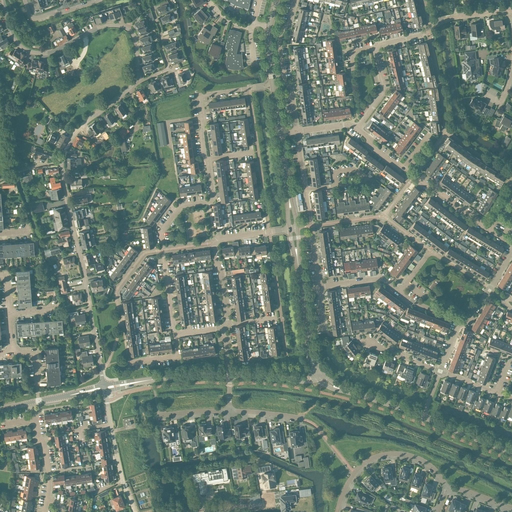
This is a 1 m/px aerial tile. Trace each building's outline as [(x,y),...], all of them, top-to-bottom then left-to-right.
[(45,5),(43,0),(41,0),(34,3),(36,8),(41,6),(42,9),(49,7),(48,4),(45,5)] [(227,0),(228,0),(230,2),(234,4),(237,6),(241,7),(244,8),(248,9),(249,4),(250,4),(250,0),(227,0)] [(167,1),(161,3),(163,6),(160,6),(161,7),(157,8),(159,14),(168,11),(167,7),(169,6),(167,1)] [(120,8),(119,7),(113,9),(116,19),(119,18),(118,16),(122,15),(122,14),(126,13),(124,7),(120,8)] [(310,17),(311,11),(300,8),(299,14),(310,17)] [(116,19),(113,9),(112,9),(106,11),(108,19),(112,18),(112,20),(116,19)] [(207,16),(201,9),(194,14),(195,15),(195,16),(196,17),(197,18),(198,19),(198,20),(199,21),(200,22),(201,22),(204,20),(206,22),(211,16),(209,14),(207,16)] [(108,19),(106,11),(99,13),(102,23),(106,22),(105,20),(108,19)] [(99,13),(92,16),(95,24),(98,23),(99,24),(102,23),(99,13)] [(173,15),(172,13),(164,16),(161,18),(163,23),(172,20),(171,16),(173,15)] [(309,22),(310,17),(299,14),(297,19),(306,21),(309,22)] [(505,24),(502,24),(502,22),(503,22),(502,19),(503,19),(503,18),(493,20),(494,20),(494,23),(489,24),(490,25),(490,26),(490,27),(491,28),(492,28),(492,29),(493,29),(494,29),(496,29),(496,31),(503,30),(502,29),(505,29),(504,24),(505,24)] [(403,31),(401,22),(400,19),(395,20),(395,23),(397,32),(403,31)] [(147,26),(145,20),(141,21),(138,22),(138,23),(135,24),(137,30),(147,26)] [(77,32),(72,22),(63,27),(66,33),(69,31),(71,35),(77,32)] [(480,27),(479,23),(471,24),(472,36),(477,35),(477,38),(484,37),(483,27),(480,27)] [(148,25),(147,26),(137,30),(140,35),(143,34),(147,33),(150,32),(148,25)] [(469,33),(468,28),(465,28),(462,28),(462,25),(454,26),(456,38),(463,37),(463,34),(466,34),(469,33)] [(203,27),(198,35),(199,36),(200,37),(201,37),(202,38),(203,39),(204,40),(205,40),(206,41),(208,41),(209,42),(213,34),(214,34),(214,35),(217,29),(213,26),(210,32),(203,27)] [(57,31),(61,38),(66,35),(62,29),(57,31)] [(236,53),(242,32),(230,29),(225,49),(228,50),(228,53),(236,53)] [(345,39),(343,30),(338,32),(338,30),(335,31),(336,35),(338,34),(340,40),(345,39)] [(61,38),(55,40),(59,46),(69,41),(66,35),(61,38)] [(149,43),(153,41),(150,35),(146,36),(140,39),(142,45),(145,43),(145,44),(149,43)] [(0,49),(10,44),(6,38),(3,40),(1,36),(0,36),(0,49)] [(219,55),(221,49),(223,50),(224,42),(221,41),(220,47),(212,44),(208,51),(209,52),(211,52),(212,53),(213,53),(214,54),(215,54),(216,54),(218,55),(219,55)] [(178,48),(176,42),(164,46),(167,51),(170,50),(170,51),(178,48)] [(151,52),(154,50),(152,43),(148,45),(141,48),(144,53),(147,52),(147,53),(151,51),(151,52)] [(14,62),(21,52),(18,50),(17,51),(15,50),(14,52),(11,50),(7,55),(10,57),(9,59),(14,62)] [(21,52),(14,62),(19,66),(21,64),(23,66),(27,61),(24,59),(26,57),(25,56),(21,52)] [(177,52),(168,56),(170,62),(174,60),(174,61),(176,60),(177,63),(183,61),(181,55),(179,56),(177,52)] [(481,75),(480,67),(478,67),(477,60),(475,60),(474,52),(465,53),(466,61),(464,61),(464,66),(463,66),(464,73),(466,73),(467,79),(476,78),(476,76),(481,75)] [(155,60),(153,53),(149,55),(142,57),(144,63),(148,62),(151,61),(155,60)] [(242,54),(236,53),(228,53),(224,66),(225,67),(227,67),(228,68),(229,68),(230,69),(232,69),(233,69),(234,69),(235,69),(237,69),(238,69),(239,69),(241,69),(242,69),(243,68),(244,68),(242,64),(243,64),(242,54)] [(66,58),(64,54),(56,58),(60,65),(64,63),(65,66),(70,64),(67,58),(66,58)] [(501,57),(497,57),(489,58),(490,64),(493,65),(493,69),(493,71),(496,72),(495,76),(500,77),(502,67),(505,67),(504,62),(501,62),(501,57)] [(35,72),(38,61),(35,60),(35,61),(32,60),(31,63),(28,62),(27,68),(30,69),(29,71),(35,72)] [(38,61),(35,72),(42,74),(42,72),(45,73),(47,67),(44,66),(44,63),(43,63),(44,62),(38,61)] [(152,71),(155,69),(153,63),(149,64),(142,67),(145,72),(148,71),(148,72),(152,70),(152,71)] [(186,77),(184,72),(178,74),(180,79),(177,80),(179,86),(184,85),(183,82),(186,81),(185,78),(186,77)] [(175,88),(173,80),(170,81),(168,76),(162,78),(165,90),(175,88)] [(163,90),(160,84),(157,86),(155,81),(149,83),(151,89),(152,88),(153,91),(157,90),(158,92),(163,90)] [(148,99),(141,89),(136,91),(140,97),(138,98),(140,101),(141,100),(142,101),(146,102),(146,101),(147,101),(148,100),(148,99)] [(396,90),(393,94),(400,100),(403,95),(396,90)] [(400,100),(393,94),(389,99),(397,104),(400,100)] [(397,104),(389,99),(386,103),(393,108),(397,104)] [(482,101),(481,101),(480,102),(476,99),(475,101),(472,99),(469,104),(471,106),(471,107),(475,109),(475,108),(482,112),(481,114),(485,116),(489,109),(486,108),(484,107),(486,104),(482,101)] [(393,108),(386,103),(383,107),(390,113),(393,108)] [(127,114),(122,107),(120,104),(119,105),(118,104),(115,106),(116,107),(115,108),(122,118),(127,114)] [(390,113),(383,107),(379,112),(386,117),(390,113)] [(116,122),(109,112),(108,113),(107,112),(104,114),(105,115),(104,116),(111,126),(116,122)] [(507,129),(508,126),(511,128),(511,127),(511,124),(511,120),(511,118),(502,113),(503,114),(499,121),(496,119),(497,119),(495,125),(500,127),(499,128),(503,131),(505,128),(507,129)] [(439,120),(432,121),(430,121),(431,132),(440,131),(440,127),(439,124),(439,120)] [(372,132),(377,124),(373,121),(367,128),(372,132)] [(421,127),(414,122),(410,127),(417,132),(421,127)] [(91,137),(94,135),(96,137),(101,133),(94,123),(93,124),(92,123),(90,125),(90,126),(89,127),(91,129),(88,132),(91,137)] [(376,135),(381,128),(377,124),(372,132),(376,135)] [(417,132),(410,127),(407,131),(414,136),(417,132)] [(380,138),(386,131),(381,128),(376,135),(380,138)] [(124,138),(131,132),(127,129),(121,135),(124,138)] [(385,141),(390,134),(386,131),(380,138),(385,141)] [(414,136),(407,131),(404,135),(411,141),(414,136)] [(63,148),(68,137),(62,134),(59,139),(57,138),(58,136),(52,133),(49,140),(54,143),(54,142),(57,143),(56,145),(63,148)] [(411,141),(404,135),(401,140),(408,145),(411,141)] [(80,149),(84,141),(81,139),(77,136),(74,141),(72,145),(80,149)] [(448,137),(445,141),(448,142),(446,144),(445,146),(449,149),(454,142),(448,137)] [(349,147),(354,141),(350,138),(345,144),(349,147)] [(127,150),(125,140),(119,142),(121,152),(127,150)] [(408,145),(401,140),(397,144),(404,149),(408,145)] [(354,151),(359,144),(354,141),(349,147),(354,151)] [(454,153),(459,146),(454,142),(449,149),(454,153)] [(359,154),(363,148),(359,144),(354,151),(359,154)] [(404,149),(397,144),(394,148),(401,154),(404,149)] [(458,156),(463,149),(459,146),(454,153),(458,156)] [(49,157),(51,152),(46,150),(46,149),(44,148),(43,149),(36,147),(35,152),(42,155),(44,156),(49,157)] [(368,151),(363,148),(359,154),(362,157),(363,158),(366,153),(368,151)] [(462,159),(468,152),(463,149),(458,156),(462,159)] [(58,154),(51,152),(49,157),(56,160),(58,154)] [(467,163),(472,156),(468,152),(462,159),(467,163)] [(366,163),(371,156),(366,153),(363,158),(362,157),(361,159),(366,163)] [(445,162),(446,159),(439,153),(436,158),(446,166),(448,164),(445,162)] [(370,166),(375,160),(371,156),(366,163),(370,166)] [(472,166),(477,159),(472,156),(467,163),(472,166)] [(81,169),(81,159),(76,159),(75,159),(67,158),(68,169),(75,169),(75,168),(77,168),(77,169),(81,169)] [(446,166),(436,158),(432,163),(440,168),(441,166),(444,168),(446,166)] [(477,169),(482,162),(477,159),(472,166),(477,169)] [(374,169),(379,163),(375,160),(370,166),(374,169)] [(482,172),(487,165),(482,162),(477,169),(482,172)] [(379,172),(384,166),(379,163),(374,169),(376,171),(379,172)] [(440,168),(432,163),(429,167),(439,175),(441,173),(438,171),(440,168)] [(386,175),(391,168),(386,165),(381,171),(386,175)] [(487,175),(491,168),(487,165),(482,172),(487,175)] [(439,175),(429,167),(425,172),(432,178),(434,175),(437,177),(439,175)] [(390,178),(395,172),(391,168),(386,175),(390,178)] [(492,178),(496,171),(491,168),(487,175),(492,178)] [(496,181),(501,173),(496,171),(492,178),(496,181)] [(394,181),(399,175),(395,172),(390,178),(394,181)] [(507,177),(501,173),(496,181),(500,183),(501,181),(502,179),(505,181),(507,177)] [(404,178),(399,175),(394,181),(399,185),(404,178)] [(444,186),(449,180),(444,176),(439,183),(444,186)] [(86,185),(85,181),(84,180),(82,181),(81,179),(70,180),(71,189),(82,188),(82,187),(85,186),(86,185)] [(55,180),(50,181),(52,189),(61,187),(60,182),(55,183),(55,180)] [(449,190),(454,183),(449,180),(444,186),(449,190)] [(454,194),(459,187),(454,183),(449,190),(454,194)] [(393,192),(386,187),(384,189),(381,187),(380,187),(379,189),(390,197),(393,192)] [(417,196),(420,192),(414,187),(411,191),(417,196)] [(458,197),(463,190),(459,187),(454,194),(458,197)] [(63,197),(61,188),(52,190),(49,190),(49,194),(51,194),(51,199),(63,197)] [(390,197),(379,189),(377,191),(378,192),(380,194),(379,195),(387,201),(390,197)] [(494,198),(497,193),(490,189),(487,194),(494,198)] [(463,201),(469,194),(463,190),(458,197),(463,201)] [(417,196),(411,191),(408,195),(414,200),(417,196)] [(468,205),(473,198),(469,194),(463,201),(468,205)] [(494,198),(487,194),(484,199),(491,203),(494,198)] [(168,204),(171,200),(164,195),(161,199),(168,204)] [(387,201),(379,195),(378,197),(375,195),(374,195),(372,197),(383,206),(387,201)] [(411,204),(414,200),(408,195),(404,199),(411,204)] [(86,196),(73,199),(74,206),(77,205),(77,206),(78,206),(78,205),(88,203),(86,196)] [(380,210),(383,206),(372,197),(371,199),(371,200),(374,202),(373,204),(373,209),(376,209),(377,208),(380,210)] [(373,209),(373,204),(369,204),(369,202),(366,202),(366,199),(365,198),(362,199),(364,212),(370,211),(370,210),(373,209)] [(429,207),(434,201),(430,198),(425,204),(429,207)] [(165,208),(168,204),(161,199),(158,203),(165,208)] [(408,209),(411,204),(404,199),(401,204),(408,209)] [(491,203),(484,199),(480,204),(488,209),(491,203)] [(42,201),(31,203),(33,213),(44,210),(42,201)] [(433,210),(438,204),(434,201),(429,207),(433,210)] [(165,208),(158,203),(155,207),(162,212),(165,208)] [(408,209),(401,204),(398,207),(405,212),(408,209)] [(437,213),(442,207),(438,204),(433,210),(437,213)] [(484,214),(488,209),(480,204),(477,210),(484,214)] [(67,215),(66,215),(64,207),(54,209),(58,229),(55,230),(58,230),(69,227),(67,219),(68,219),(67,215)] [(158,217),(162,212),(155,207),(152,211),(158,217)] [(402,216),(405,212),(398,207),(395,212),(397,213),(402,216)] [(441,217),(446,210),(442,207),(437,213),(441,217)] [(82,209),(82,210),(73,211),(74,219),(83,217),(83,216),(87,216),(87,215),(86,209),(85,208),(82,209)] [(446,220),(450,213),(446,210),(441,217),(446,220)] [(158,217),(152,211),(149,216),(155,221),(158,217)] [(404,217),(402,216),(397,213),(394,217),(401,222),(404,217)] [(450,223),(455,217),(450,213),(446,220),(450,223)] [(152,225),(155,221),(149,216),(146,220),(152,225)] [(454,226),(459,220),(455,217),(450,223),(454,226)] [(458,229),(463,223),(459,220),(454,226),(458,229)] [(414,232),(419,226),(415,222),(410,229),(414,232)] [(467,226),(463,223),(458,229),(462,232),(467,226)] [(375,231),(377,224),(372,225),(372,224),(366,225),(367,235),(373,234),(373,231),(375,231)] [(383,225),(382,227),(377,224),(375,231),(382,236),(388,228),(383,225)] [(418,235),(423,229),(419,226),(414,232),(418,235)] [(469,236),(473,229),(468,226),(464,233),(469,236)] [(386,239),(392,232),(388,228),(382,236),(380,238),(385,242),(386,239)] [(423,238),(427,232),(423,229),(418,235),(423,238)] [(473,239),(477,232),(473,229),(469,236),(473,239)] [(90,238),(88,230),(79,232),(81,240),(90,238)] [(391,243),(396,235),(392,232),(386,239),(391,243)] [(426,241),(431,235),(427,232),(423,238),(426,241)] [(478,242),(482,235),(477,232),(473,239),(478,242)] [(395,246),(401,238),(396,235),(391,243),(395,246)] [(431,245),(436,238),(431,235),(426,241),(431,245)] [(482,244),(486,237),(482,235),(478,242),(482,244)] [(72,244),(70,237),(64,238),(57,240),(58,245),(64,244),(64,246),(66,246),(72,244)] [(486,247),(491,240),(486,237),(482,244),(486,247)] [(92,246),(90,238),(81,240),(83,248),(92,246)] [(435,248),(440,242),(436,238),(431,245),(435,248)] [(491,250),(495,243),(491,240),(486,247),(491,250)] [(439,251),(444,245),(440,242),(435,248),(439,251)] [(495,252),(499,245),(495,243),(491,250),(495,252)] [(266,245),(260,246),(261,255),(270,254),(269,246),(266,247),(266,245)] [(410,245),(406,250),(414,255),(417,251),(410,245)] [(443,254),(448,248),(444,245),(439,251),(443,254)] [(504,248),(499,245),(495,252),(499,255),(504,248)] [(60,246),(50,249),(45,250),(46,254),(47,256),(52,255),(52,254),(61,251),(60,246)] [(237,255),(236,248),(233,248),(233,246),(227,247),(229,257),(234,256),(234,255),(237,255)] [(253,258),(252,247),(250,247),(249,246),(244,247),(245,259),(253,258)] [(261,255),(260,246),(252,247),(253,254),(255,254),(256,256),(261,255)] [(135,255),(138,251),(132,247),(129,251),(135,255)] [(245,256),(244,247),(236,248),(237,255),(237,259),(238,259),(240,258),(239,257),(245,256)] [(450,258),(454,251),(449,248),(445,255),(450,258)] [(414,255),(406,250),(403,254),(411,260),(414,255)] [(131,260),(135,255),(129,251),(125,255),(131,260)] [(454,261),(458,254),(454,251),(450,258),(454,261)] [(92,253),(88,254),(83,255),(86,265),(90,264),(90,265),(93,264),(94,266),(95,266),(96,271),(104,269),(102,262),(95,264),(92,253)] [(411,260),(403,254),(400,258),(407,264),(411,260)] [(459,264),(463,257),(458,254),(454,261),(459,264)] [(128,264),(131,260),(125,255),(122,259),(128,264)] [(463,267),(467,260),(463,257),(459,264),(463,267)] [(71,258),(63,259),(65,268),(76,265),(75,260),(72,261),(71,258)] [(407,264),(400,258),(397,263),(404,268),(407,264)] [(125,268),(128,264),(122,259),(119,263),(125,268)] [(468,269),(472,262),(467,260),(463,267),(468,269)] [(150,261),(148,263),(146,262),(143,266),(150,272),(154,268),(153,267),(154,266),(154,264),(151,262),(150,261)] [(472,272),(476,265),(472,262),(468,269),(472,272)] [(122,272),(125,268),(119,263),(116,268),(122,272)] [(404,268),(397,263),(393,267),(401,273),(404,268)] [(477,275),(481,268),(476,265),(472,272),(477,275)] [(150,272),(143,266),(140,271),(147,276),(150,272)] [(401,273),(393,267),(388,274),(393,277),(395,275),(397,277),(401,273)] [(119,276),(122,272),(116,268),(113,272),(119,276)] [(481,277),(485,270),(481,268),(477,275),(481,277)] [(144,281),(147,276),(140,271),(136,275),(144,281)] [(119,276),(113,272),(110,276),(116,280),(119,276)] [(510,280),(511,276),(511,275),(506,272),(503,276),(510,280)] [(144,281),(136,275),(133,279),(140,285),(143,287),(146,282),(144,281)] [(507,285),(510,280),(503,276),(500,281),(507,285)] [(140,285),(133,279),(130,284),(137,289),(139,291),(140,289),(138,288),(140,285)] [(90,282),(92,291),(104,289),(102,280),(90,282)] [(505,289),(507,285),(500,281),(498,285),(505,289)] [(134,294),(137,289),(130,284),(126,288),(127,289),(130,291),(134,294)] [(372,292),(374,285),(369,286),(369,285),(364,286),(365,295),(370,295),(370,293),(372,292)] [(379,297),(384,289),(380,286),(378,288),(374,285),(372,292),(379,297)] [(46,295),(56,295),(56,290),(53,290),(53,287),(46,287),(46,295)] [(125,298),(130,291),(127,289),(122,296),(125,298)] [(383,300),(389,293),(384,289),(379,297),(377,299),(381,302),(383,300)] [(83,303),(81,293),(72,294),(73,305),(83,303)] [(387,303),(393,296),(389,293),(383,300),(387,303)] [(391,307),(397,299),(393,296),(387,303),(391,307)] [(397,299),(391,307),(396,310),(401,302),(397,299)] [(493,310),(496,305),(488,300),(485,305),(493,310)] [(406,306),(401,302),(396,310),(400,313),(406,306)] [(491,314),(493,310),(485,305),(483,309),(491,314)] [(410,318),(413,309),(408,308),(405,315),(403,314),(400,317),(409,321),(410,318)] [(415,320),(418,311),(413,309),(410,318),(415,320)] [(488,319),(491,314),(483,309),(480,314),(488,319)] [(77,311),(70,313),(71,318),(75,318),(77,325),(86,324),(85,314),(78,315),(77,311)] [(420,322),(423,313),(418,311),(415,320),(420,322)] [(425,324),(428,315),(423,313),(420,322),(425,324)] [(485,324),(488,319),(480,314),(477,319),(485,324)] [(430,326),(434,317),(428,315),(425,324),(430,326)] [(435,328),(439,319),(434,317),(430,326),(435,328)] [(440,330),(444,321),(439,319),(435,328),(440,330)] [(482,328),(485,324),(477,319),(474,323),(482,328)] [(449,323),(444,321),(440,330),(446,332),(449,323)] [(381,333),(387,326),(382,322),(377,330),(381,333)] [(479,333),(482,328),(474,323),(471,328),(479,333)] [(385,336),(391,329),(387,326),(381,333),(385,336)] [(390,340),(395,332),(391,329),(385,336),(390,340)] [(464,329),(462,334),(471,337),(473,332),(464,329)] [(400,336),(395,332),(390,340),(394,343),(400,336)] [(473,338),(471,337),(462,334),(460,339),(469,342),(471,343),(473,338)] [(88,335),(78,337),(80,347),(90,345),(88,335)] [(348,336),(342,337),(342,343),(343,344),(343,345),(343,346),(344,346),(343,347),(347,352),(355,345),(351,340),(350,342),(349,341),(348,336)] [(404,348),(407,339),(402,337),(399,346),(404,348)] [(493,347),(496,339),(491,337),(488,345),(493,347)] [(409,350),(413,341),(407,339),(404,348),(409,350)] [(467,347),(469,342),(460,339),(458,344),(467,347)] [(499,350),(502,342),(496,339),(493,347),(499,350)] [(414,352),(418,343),(413,341),(409,350),(414,352)] [(505,352),(508,344),(502,342),(499,350),(505,352)] [(419,354),(423,345),(418,343),(414,352),(419,354)] [(465,352),(467,347),(458,344),(456,349),(465,352)] [(359,350),(355,345),(347,352),(350,357),(351,356),(352,357),(353,358),(359,360),(361,354),(358,352),(357,351),(359,350)] [(424,356),(428,347),(423,345),(419,354),(424,356)] [(429,358),(433,349),(428,347),(424,356),(429,358)] [(438,351),(433,349),(429,358),(435,360),(438,351)] [(463,358),(465,352),(456,349),(454,354),(463,358)] [(87,356),(87,351),(79,352),(80,359),(82,359),(84,367),(94,365),(92,355),(87,356)] [(378,359),(376,358),(377,355),(369,352),(367,357),(366,357),(364,361),(366,362),(367,363),(367,362),(371,364),(370,366),(370,367),(371,368),(372,368),(378,371),(380,365),(382,366),(384,362),(381,362),(382,360),(380,360),(378,359)] [(461,363),(463,358),(454,354),(452,359),(461,363)] [(486,355),(484,360),(493,363),(495,358),(486,355)] [(391,372),(395,362),(386,359),(382,368),(391,372)] [(459,368),(461,363),(452,359),(450,364),(459,368)] [(491,368),(493,363),(484,360),(482,365),(491,368)] [(405,366),(400,364),(396,372),(399,374),(399,375),(405,377),(404,380),(405,381),(407,381),(410,382),(410,381),(413,382),(415,376),(411,375),(413,369),(407,366),(406,368),(405,368),(405,366)] [(457,373),(459,368),(450,364),(448,370),(457,373)] [(489,373),(491,368),(482,365),(480,370),(489,373)] [(487,378),(489,373),(480,370),(478,375),(487,378)] [(428,375),(421,372),(417,383),(423,385),(423,387),(426,388),(428,381),(426,380),(428,375)] [(485,384),(487,378),(478,375),(476,380),(485,384)] [(448,396),(449,394),(451,389),(448,388),(450,382),(444,380),(440,390),(446,392),(445,394),(448,396)] [(457,397),(459,392),(456,391),(458,386),(453,383),(451,389),(449,394),(454,396),(453,398),(457,399),(457,397)] [(466,400),(467,395),(465,394),(467,389),(461,386),(459,392),(457,397),(462,399),(462,401),(465,402),(466,400)] [(469,390),(467,395),(466,400),(471,402),(469,407),(472,408),(475,401),(476,398),(473,397),(475,392),(469,390)] [(481,409),(483,404),(485,399),(479,397),(477,402),(475,401),(472,408),(475,409),(476,407),(481,409)] [(489,412),(491,408),(494,402),(488,400),(486,405),(483,404),(481,409),(480,411),(483,412),(484,410),(489,412)] [(498,416),(500,411),(502,405),(496,403),(494,409),(491,408),(489,412),(489,414),(492,416),(492,414),(498,416)] [(506,419),(508,415),(510,409),(504,407),(502,412),(500,411),(498,416),(497,418),(500,419),(501,417),(506,419)] [(102,418),(101,413),(89,415),(89,416),(93,416),(93,419),(92,420),(93,424),(102,423),(101,418),(102,418)] [(220,425),(217,426),(218,430),(216,430),(216,435),(218,434),(219,438),(231,436),(230,429),(226,430),(226,429),(225,430),(224,424),(223,423),(222,423),(221,424),(220,425)] [(199,428),(200,436),(214,434),(213,426),(206,427),(206,424),(199,425),(200,428),(199,428)] [(248,427),(244,428),(244,429),(243,429),(242,424),(234,425),(235,437),(243,436),(243,434),(245,434),(245,435),(249,435),(248,427)] [(184,437),(184,442),(193,440),(193,442),(195,442),(195,446),(198,446),(196,435),(193,436),(193,435),(192,435),(191,431),(190,432),(190,430),(190,425),(186,426),(186,425),(182,426),(182,430),(181,431),(182,437),(184,437)] [(262,430),(261,425),(258,426),(258,425),(255,426),(254,426),(256,437),(262,436),(262,437),(266,437),(265,430),(262,430)] [(163,428),(163,430),(164,430),(164,432),(163,432),(163,435),(163,437),(164,439),(164,441),(169,441),(170,441),(170,446),(175,445),(175,444),(178,443),(177,440),(179,439),(178,432),(172,433),(172,431),(173,431),(173,427),(167,428),(167,427),(163,428)] [(279,432),(278,428),(274,428),(274,430),(270,430),(272,441),(276,441),(277,444),(283,443),(284,443),(282,431),(282,432),(279,432)] [(288,447),(293,446),(294,448),(301,447),(300,440),(302,440),(301,435),(299,436),(298,431),(290,432),(290,437),(287,437),(288,447)] [(110,457),(109,452),(100,453),(101,462),(109,460),(109,457),(110,457)] [(310,467),(308,456),(302,457),(302,455),(295,456),(296,461),(298,460),(298,467),(305,466),(305,467),(310,467)] [(110,463),(109,460),(101,462),(102,467),(103,467),(104,470),(113,469),(112,463),(110,463)] [(245,465),(245,464),(236,466),(238,478),(247,477),(246,475),(252,474),(250,464),(245,465)] [(283,476),(263,466),(258,476),(277,486),(283,476)] [(383,468),(382,468),(383,472),(382,472),(381,473),(381,474),(381,475),(382,475),(383,476),(384,476),(384,480),(390,479),(391,485),(396,484),(396,477),(392,477),(392,474),(391,470),(390,467),(387,467),(386,466),(383,467),(383,468)] [(409,469),(409,468),(404,466),(404,467),(403,467),(402,469),(401,468),(399,474),(400,474),(399,479),(408,483),(410,476),(407,475),(408,474),(409,469)] [(204,472),(200,473),(201,477),(208,476),(209,480),(223,477),(224,481),(228,480),(226,469),(222,469),(222,471),(219,471),(218,470),(208,471),(208,473),(204,474),(204,472)] [(421,476),(420,476),(421,475),(416,473),(415,474),(410,487),(420,490),(422,484),(419,483),(421,476)] [(370,486),(373,489),(379,484),(381,487),(383,486),(384,485),(378,479),(376,481),(370,475),(364,481),(367,484),(369,487),(370,486)] [(206,481),(198,482),(200,495),(205,495),(207,488),(206,481)] [(430,492),(432,486),(431,486),(431,485),(426,483),(426,484),(425,484),(421,496),(433,500),(435,494),(430,492)] [(309,495),(308,488),(299,490),(300,497),(309,495)] [(362,503),(363,504),(364,503),(366,505),(369,500),(372,501),(375,497),(363,491),(363,492),(364,492),(362,495),(357,492),(356,495),(357,496),(355,499),(362,503)] [(123,501),(120,495),(112,498),(114,504),(123,501)] [(251,504),(251,496),(240,496),(241,504),(251,504)] [(306,498),(283,498),(283,511),(306,511),(306,498)] [(454,511),(459,501),(454,500),(452,500),(450,506),(447,505),(445,511),(446,511),(447,511),(448,511),(451,511),(454,511)] [(125,506),(123,501),(114,504),(116,510),(125,506)] [(459,501),(454,511),(464,511),(465,511),(462,511),(465,504),(459,502),(459,501)]
